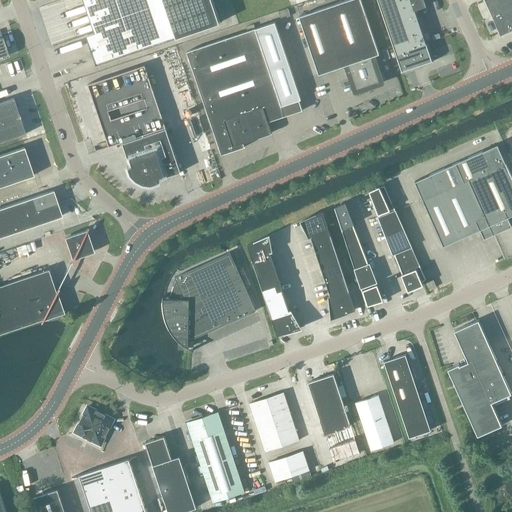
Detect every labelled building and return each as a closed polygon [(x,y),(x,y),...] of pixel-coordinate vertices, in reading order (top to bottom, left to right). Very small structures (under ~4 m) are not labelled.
[(96,65),(220,23),(212,0),(94,0),(104,29),(86,35),(96,65)] [(319,74),(346,65),(355,92),(383,83),(374,56),(379,54),(361,0),(347,0),(299,16),(319,74)] [(377,0),(396,54),(400,64),(402,71),(409,68),(414,67),(413,65),(420,63),(420,65),(425,63),(432,61),(430,53),(427,44),(428,44),(428,43),(426,43),(421,27),(422,27),(422,26),(421,26),(415,10),(426,6),(424,0),(377,0)] [(511,30),(511,0),(485,0),(501,35),(511,30)] [(288,8),(278,11),(281,19),(291,16),(288,8)] [(272,133),(268,120),(284,115),(285,116),(285,114),(301,109),(302,110),(303,110),(299,100),(301,99),(275,22),(187,52),(222,155),(236,150),(234,146),(272,133)] [(0,38),(0,58),(9,56),(3,37),(0,38)] [(122,142),(128,159),(130,159),(132,166),(128,167),(130,175),(136,180),(143,184),(151,185),(159,183),(157,178),(164,176),(165,177),(181,172),(166,128),(145,65),(88,84),(109,146),(122,142)] [(0,142),(26,134),(14,98),(0,102),(0,142)] [(484,238),(511,225),(508,217),(511,215),(511,176),(506,163),(506,162),(506,163),(498,144),(415,181),(423,199),(423,200),(444,245),(480,229),(484,238)] [(0,186),(34,175),(24,147),(0,155),(0,186)] [(379,216),(387,235),(394,254),(395,254),(409,290),(424,284),(423,281),(426,279),(385,185),(371,191),(380,216),(379,216)] [(0,236),(62,216),(53,190),(0,208),(0,236)] [(335,208),(343,232),(367,305),(382,300),(376,283),(369,263),(368,263),(345,203),(335,208)] [(310,234),(331,298),(329,299),(332,318),(355,310),(323,211),(302,221),(308,235),(310,234)] [(66,238),(73,257),(71,259),(72,260),(74,258),(93,251),(86,232),(87,230),(86,229),(85,232),(66,238)] [(290,313),(269,249),(272,249),(269,235),(248,245),(277,336),(301,328),(292,313),(290,313)] [(164,296),(163,296),(163,298),(163,301),(163,304),(163,306),(163,308),(164,310),(164,313),(165,316),(166,319),(166,321),(168,325),(169,327),(170,330),(172,333),(174,336),(176,338),(178,340),(178,348),(189,348),(194,351),(194,350),(189,348),(189,341),(256,310),(230,252),(175,277),(177,280),(175,284),(174,287),(172,290),(171,294),(171,298),(163,298),(164,296)] [(48,269),(0,285),(0,333),(42,319),(41,320),(42,321),(43,318),(63,312),(56,293),(57,290),(56,290),(56,291),(48,269)] [(431,290),(436,287),(437,287),(433,280),(427,282),(431,290)] [(478,436),(502,425),(492,402),(511,394),(479,320),(454,331),(468,362),(460,365),(459,364),(448,369),(478,436)] [(406,354),(384,361),(410,437),(431,430),(406,354)] [(308,382),(330,448),(333,457),(335,462),(360,454),(358,448),(359,448),(334,374),(308,382)] [(300,440),(293,421),(284,392),(250,404),(265,451),(300,440)] [(378,395),(356,402),(371,450),(394,442),(378,395)] [(75,432),(101,445),(114,419),(88,406),(75,432)] [(214,502),(245,492),(218,412),(187,422),(214,502)] [(505,431),(482,441),(487,452),(510,442),(505,431)] [(165,436),(146,442),(168,511),(182,511),(197,507),(180,456),(172,458),(165,436)] [(269,462),(275,481),(310,470),(303,451),(269,462)] [(146,511),(129,459),(80,475),(91,511),(146,511)] [(58,489),(33,497),(33,498),(38,511),(65,511),(58,489)]
